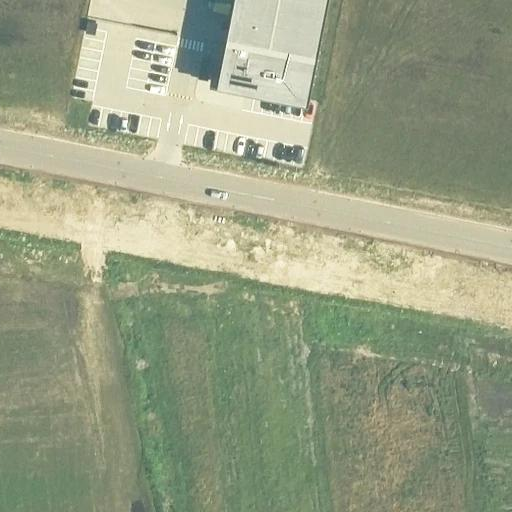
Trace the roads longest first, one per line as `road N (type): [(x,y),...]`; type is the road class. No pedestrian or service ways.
road 1 (unclassified): [(0,145),(511,245)]
road 2 (unclassified): [(0,475),(511,435)]
